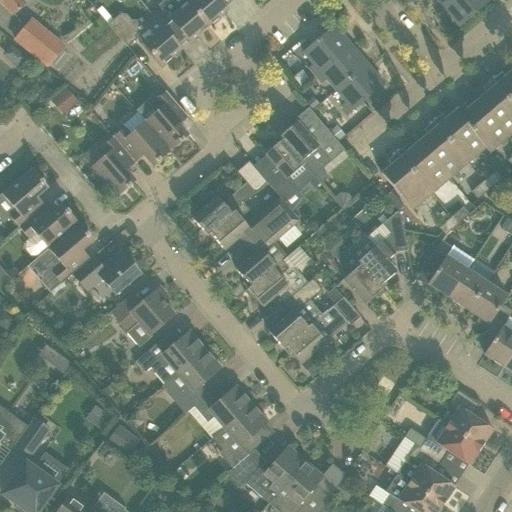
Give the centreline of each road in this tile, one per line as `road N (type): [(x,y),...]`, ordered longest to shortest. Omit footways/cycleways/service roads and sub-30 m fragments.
road 1 (residential): [(511,412),(408,342),(391,339),(373,343),(313,398),(301,405),(288,400),(149,225)]
road 2 (residential): [(149,225),(246,140),(253,46),(303,0)]
road 3 (residential): [(0,163),(43,137),(127,230),(149,225)]
